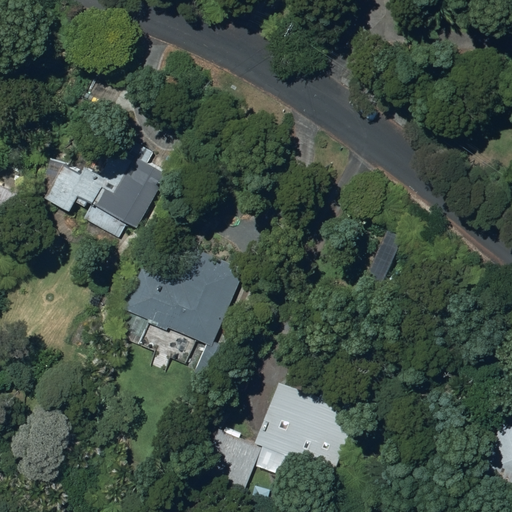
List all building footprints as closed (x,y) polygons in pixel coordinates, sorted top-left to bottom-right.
[(123,51),(90,86),(160,152),(193,117),(123,51)] [(82,219),(116,240),(127,222),(140,230),(169,181),(145,166),(152,154),(135,144),(128,156),(114,148),(95,180),(63,161),(40,199),(66,215),(75,201),(88,209),(82,219)] [(0,253),(0,254),(11,226),(9,225),(20,194),(0,186),(0,253)] [(210,349),(212,344),(244,272),(189,247),(179,273),(148,260),(142,273),(140,271),(122,312),(146,322),(145,325),(163,334),(165,331),(206,347),(210,349)] [(206,347),(194,375),(214,383),(228,351),(212,344),(210,349),(206,347)] [(276,473),(328,494),(362,402),(323,387),(318,400),(275,383),(252,448),(281,459),(276,473)] [(198,479),(243,495),(258,452),(216,435),(198,479)] [(484,484),(511,494),(511,445),(501,441),(484,484)] [(130,494),(160,502),(166,482),(135,473),(130,494)]
